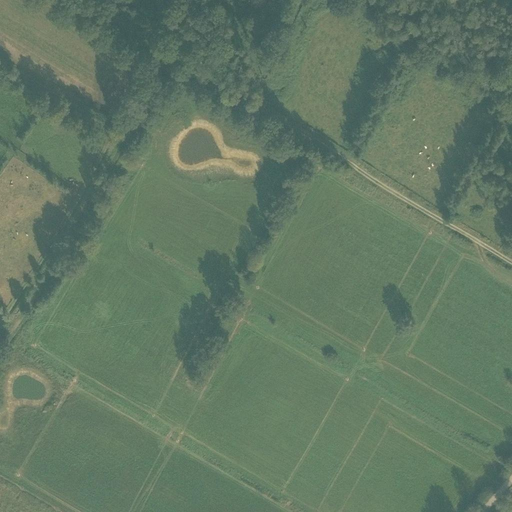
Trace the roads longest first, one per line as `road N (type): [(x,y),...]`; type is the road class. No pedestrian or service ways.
road 1 (track): [(0,356),(79,233),(173,60)]
road 2 (track): [(445,224),(173,60)]
